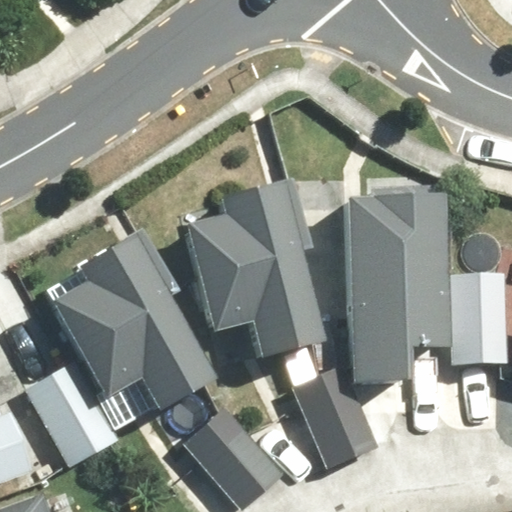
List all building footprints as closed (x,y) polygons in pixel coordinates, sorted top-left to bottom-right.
[(194,342),(237,329),(252,380),(326,358),(276,192),(159,228),(194,342)] [(398,358),(438,357),(437,203),(337,204),(339,396),(398,396),(398,358)] [(133,388),(150,420),(207,389),(125,241),(69,272),(79,291),(43,311),(96,408),(133,388)] [(495,351),(494,263),(441,264),(442,351),(495,351)] [(69,370),(22,397),(66,474),(113,447),(91,410),(69,370)] [(283,462),(228,394),(187,428),(242,495),(283,462)] [(0,424),(0,490),(21,483),(0,424)] [(72,511),(63,490),(7,511),(72,511)]
